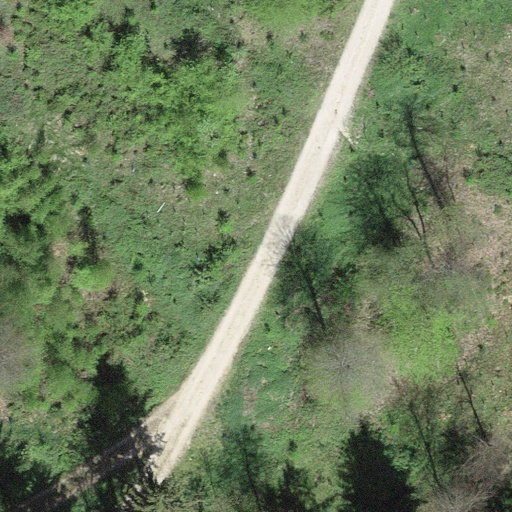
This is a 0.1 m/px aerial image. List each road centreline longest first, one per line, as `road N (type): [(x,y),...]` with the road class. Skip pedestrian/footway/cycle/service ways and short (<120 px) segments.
road 1 (track): [(136,511),(198,406),(386,0)]
road 2 (track): [(198,406),(27,511)]
